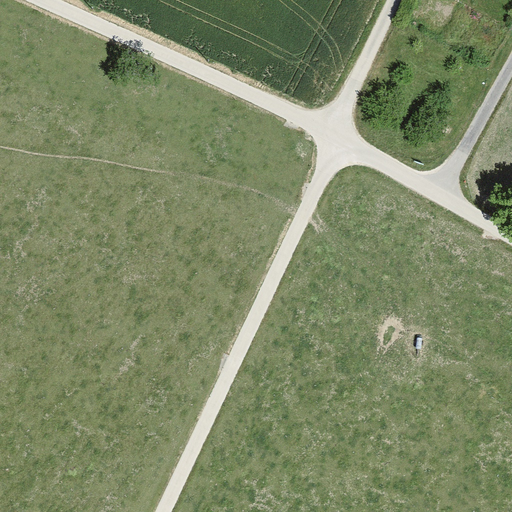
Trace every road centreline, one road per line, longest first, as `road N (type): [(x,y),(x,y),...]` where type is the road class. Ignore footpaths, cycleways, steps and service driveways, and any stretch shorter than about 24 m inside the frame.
road 1 (unclassified): [(336,126),(161,511)]
road 2 (unclassified): [(51,0),(336,126)]
road 3 (unclassified): [(336,126),(511,231)]
road 4 (unclassified): [(399,0),(336,126)]
